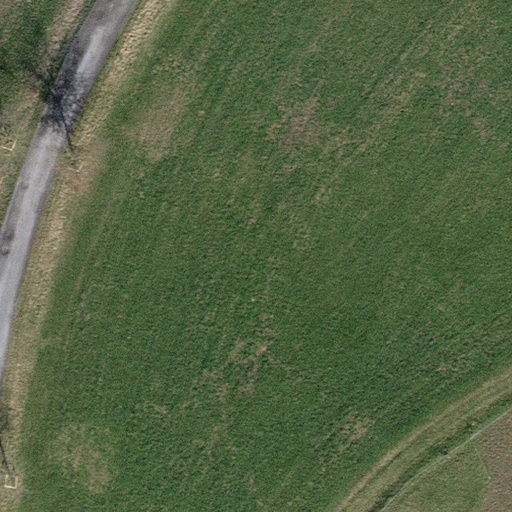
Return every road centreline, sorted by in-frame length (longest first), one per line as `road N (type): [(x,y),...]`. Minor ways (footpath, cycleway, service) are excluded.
road 1 (track): [(124,0),(106,21),(9,284),(0,385)]
road 2 (track): [(511,390),(408,442),(352,511)]
